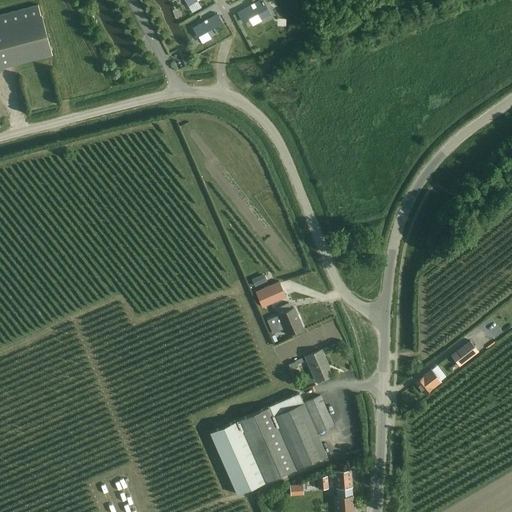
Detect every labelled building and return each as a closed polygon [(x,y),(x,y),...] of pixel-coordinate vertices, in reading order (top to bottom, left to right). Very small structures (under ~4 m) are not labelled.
[(250,5),(236,12),(237,13),(237,12),(242,21),(248,18),(258,13),(261,18),(260,18),(260,19),(270,14),(270,13),(269,13),(264,4),(263,1),(262,1),(261,0),(258,0),(254,2),(253,2),(253,3),(251,4),(250,4),(250,5)] [(0,67),(47,55),(51,54),(38,4),(0,14),(0,67)] [(212,13),(194,25),(201,35),(219,23),(212,13)] [(264,274),(252,279),(255,285),(267,280),(264,274)] [(257,292),(264,307),(290,295),(283,281),(257,292)] [(287,334),(302,327),(293,307),(291,308),(288,302),(275,308),(287,334)] [(275,315),(271,306),(264,309),(269,318),(275,315)] [(470,340),(450,355),(459,366),(478,351),(470,340)] [(316,381),(330,375),(325,364),(327,363),(321,349),(305,356),(316,381)] [(298,367),(297,365),(303,362),(301,358),(297,360),(296,358),(294,359),(295,361),(288,364),(291,370),(298,367)] [(431,368),(414,381),(424,394),(433,388),(432,387),(441,381),(431,368)] [(363,406),(368,405),(364,384),(359,385),(363,406)] [(299,392),(269,405),(296,467),(326,454),(316,432),(333,425),(320,395),(303,402),(299,392)] [(356,412),(360,408),(354,399),(349,402),(356,412)] [(269,405),(238,419),(265,481),(296,467),(269,405)] [(238,419),(209,432),(237,494),(265,481),(238,419)] [(349,429),(349,444),(366,444),(366,435),(366,429),(349,429)] [(336,487),(351,486),(352,486),(351,469),(335,471),(336,487)] [(316,476),(318,489),(328,488),(327,475),(316,476)] [(301,485),(289,486),(290,496),(302,495),(301,485)] [(351,486),(336,487),(337,496),(335,496),(335,511),(353,511),(353,494),(352,495),(351,486)]
